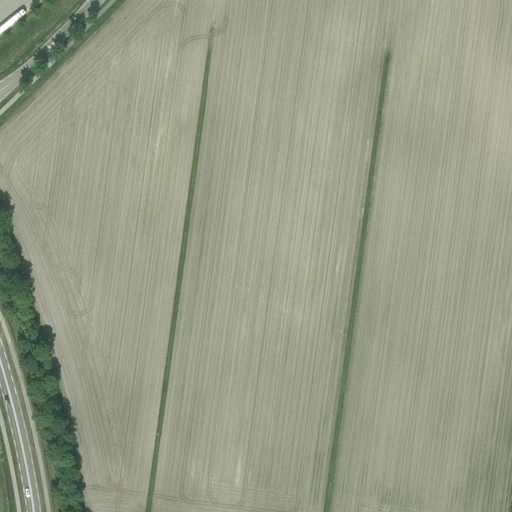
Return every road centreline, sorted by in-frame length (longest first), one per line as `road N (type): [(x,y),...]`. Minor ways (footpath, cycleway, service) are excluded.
road 1 (primary): [(31,511),(0,368)]
road 2 (tertiary): [(99,0),(0,91)]
